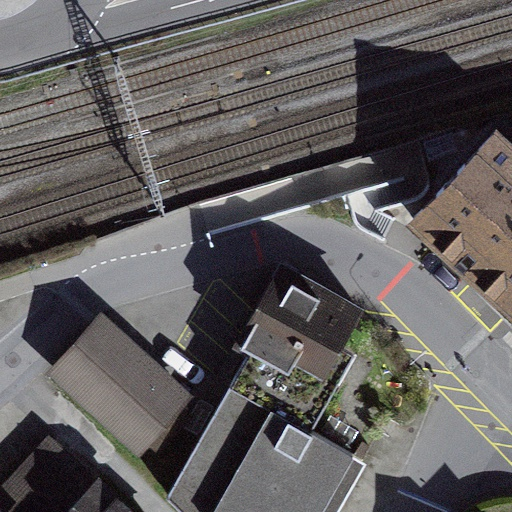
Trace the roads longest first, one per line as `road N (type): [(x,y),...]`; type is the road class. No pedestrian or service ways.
road 1 (residential): [(0,375),(80,304),(282,239),(334,242),(382,268),(511,394)]
road 2 (secondary): [(38,37),(93,31),(204,0)]
road 3 (residential): [(511,396),(448,456),(423,511)]
